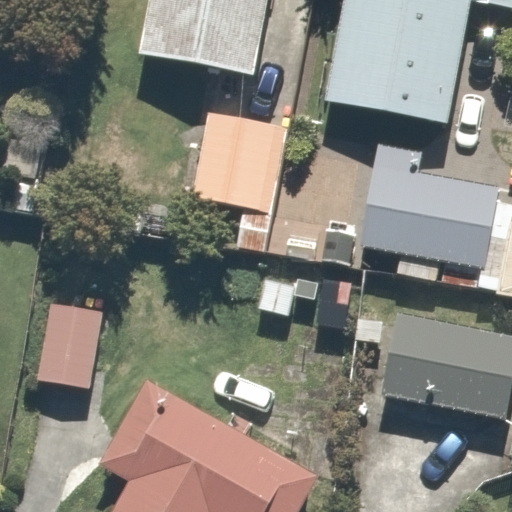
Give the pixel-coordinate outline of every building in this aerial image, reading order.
[(273,0),(153,0),(142,55),(255,81),(273,0)] [(511,0),(338,0),(322,110),(451,130),(470,0),(479,0),(511,5),(511,0)] [(203,113),(185,207),(239,217),(233,251),(266,257),(290,129),(203,113)] [(487,276),(502,185),(419,172),(423,151),(372,143),(355,254),(487,276)] [(511,221),(507,221),(495,301),(511,303),(511,221)] [(105,317),(41,309),(32,386),(96,393),(105,317)] [(511,340),(389,321),(375,407),(509,429),(511,407),(511,340)] [(301,511),(322,476),(153,378),(102,466),(130,482),(112,511),(301,511)]
